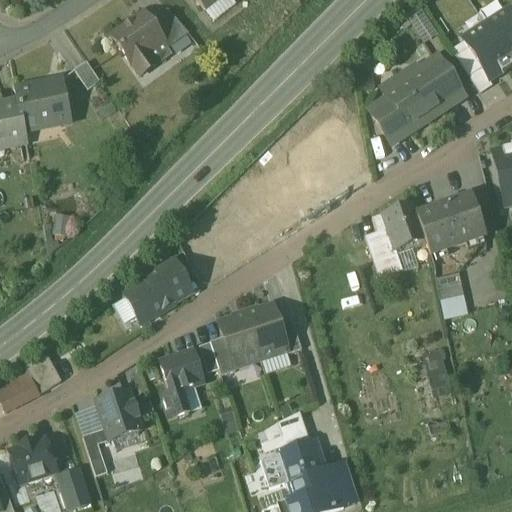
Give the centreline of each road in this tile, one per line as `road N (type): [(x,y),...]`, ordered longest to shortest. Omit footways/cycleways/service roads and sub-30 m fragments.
road 1 (residential): [(511,102),(117,364),(0,426)]
road 2 (secondary): [(370,0),(95,271),(0,348)]
